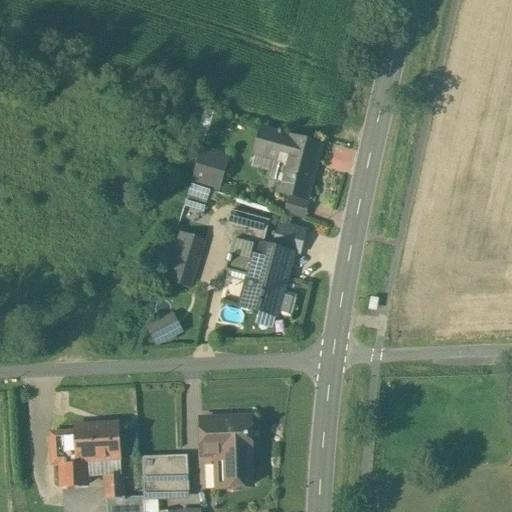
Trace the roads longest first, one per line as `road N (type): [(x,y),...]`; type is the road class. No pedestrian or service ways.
road 1 (tertiary): [(407,0),(331,359)]
road 2 (unclassified): [(0,374),(331,359)]
road 3 (unclassified): [(331,359),(511,350)]
road 4 (tertiary): [(331,359),(318,511)]
